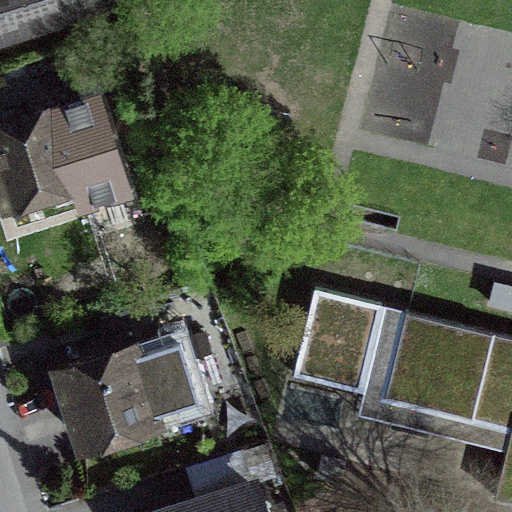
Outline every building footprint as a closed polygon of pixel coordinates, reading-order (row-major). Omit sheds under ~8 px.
[(0,0),(0,39),(124,0),(0,0)] [(64,64),(73,88),(102,78),(93,54),(64,64)] [(53,110),(0,126),(0,187),(5,204),(76,182),(53,110)] [(491,498),(511,503),(511,337),(402,311),(381,397),(508,428),(491,498)] [(177,341),(130,356),(149,416),(196,401),(195,398),(177,341)] [(151,421),(149,416),(130,356),(129,351),(94,362),(58,373),(81,443),(151,421)] [(259,511),(251,485),(164,511),(259,511)]
